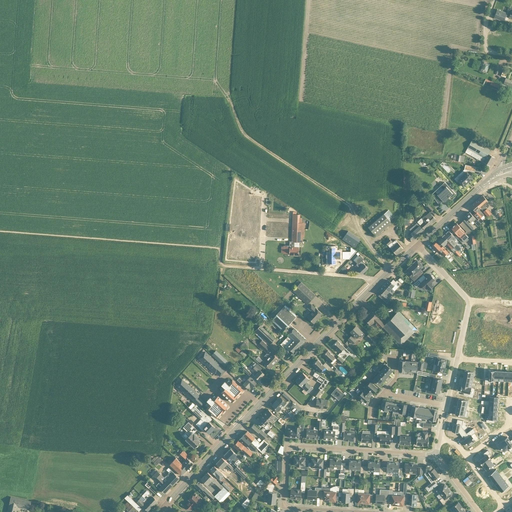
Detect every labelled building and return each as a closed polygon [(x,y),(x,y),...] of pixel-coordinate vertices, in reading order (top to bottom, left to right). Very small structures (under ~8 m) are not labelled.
[(497,9),(494,17),(504,21),(507,13),(497,9)] [(491,81),(489,87),(500,91),(502,86),(491,81)] [(489,154),(491,151),(472,140),(465,152),(471,156),(471,155),(483,162),(490,166),(495,157),(489,154)] [(469,174),(467,172),(459,179),(457,176),(454,179),(457,182),(458,181),(463,186),(466,183),(469,181),(472,178),(470,175),(469,174)] [(442,188),(443,189),(438,194),(435,191),(432,194),(439,205),(443,201),(444,201),(445,201),(444,200),(450,196),(451,197),(456,194),(445,182),(443,183),(441,186),(442,188)] [(478,207),(479,209),(480,208),(488,217),(491,213),(485,206),(487,205),(485,204),(488,201),(483,195),(477,200),(480,205),(478,207)] [(243,241),(260,242),(262,198),(241,197),(241,205),(240,211),(244,211),(243,241)] [(479,209),(478,207),(480,205),(477,200),(470,206),(476,212),(473,215),(477,220),(480,217),(484,215),(479,209)] [(433,209),(426,201),(423,204),(430,212),(433,209)] [(390,221),(394,217),(388,209),(367,227),(371,232),(371,231),(375,236),(391,223),(390,221)] [(423,217),(430,224),(435,219),(429,212),(425,216),(424,215),(423,217)] [(465,216),(469,219),(471,222),(472,220),(478,226),(480,224),(477,220),(473,215),(472,215),(470,212),(465,216)] [(304,236),(305,223),(302,223),(302,218),(300,218),(300,214),(292,214),(292,241),(295,241),(297,242),(302,242),(302,236),(304,236)] [(430,224),(423,217),(417,222),(424,229),(430,224)] [(465,219),(462,221),(471,230),(473,228),(465,219)] [(459,224),(469,234),(472,231),(471,230),(462,221),(459,224)] [(411,233),(408,236),(412,240),(423,230),(417,223),(413,226),(414,227),(410,230),(411,231),(411,233)] [(451,228),(454,232),(459,236),(464,241),(468,237),(464,232),(465,231),(457,223),(451,228)] [(449,230),(443,235),(458,251),(461,248),(453,240),(452,241),(451,240),(454,236),(449,230)] [(341,240),(355,247),(360,238),(346,231),(341,240)] [(461,255),(458,251),(443,235),(438,240),(443,246),(446,244),(454,253),(455,252),(459,257),(459,256),(460,258),(462,256),(461,255)] [(396,254),(403,248),(395,240),(393,242),(389,238),(385,242),(391,249),(396,254)] [(289,241),(289,246),(288,246),(288,245),(287,245),(287,246),(284,246),(284,253),(289,254),(289,255),(299,255),(299,247),(294,247),(295,241),(292,241),(289,241)] [(449,254),(442,246),(441,247),(439,246),(436,242),(432,246),(435,250),(437,252),(439,250),(446,257),(449,254)] [(330,254),(328,254),(328,255),(328,257),(328,263),(334,263),(334,262),(335,262),(335,259),(340,259),(340,252),(335,252),(335,248),(330,248),(330,254)] [(352,258),(357,264),(355,266),(362,273),(368,268),(364,263),(363,261),(362,262),(361,261),(363,259),(359,254),(360,254),(358,252),(352,258)] [(413,275),(423,266),(422,265),(420,262),(419,263),(417,260),(407,268),(413,275)] [(434,285),(432,283),(432,282),(435,280),(434,278),(432,275),(431,275),(430,274),(426,278),(423,275),(413,284),(416,287),(420,283),(425,289),(426,288),(428,290),(434,285)] [(315,295),(314,294),(299,279),(296,283),(293,285),(296,288),(293,291),(307,304),(315,295)] [(392,288),(396,284),(398,286),(400,284),(397,280),(396,282),(393,280),(391,282),(388,280),(383,286),(389,291),(392,294),(394,291),(392,288)] [(383,286),(378,291),(384,296),(382,298),(386,302),(391,297),(393,295),(392,294),(389,291),(383,286)] [(312,312),(308,317),(314,323),(318,319),(317,318),(322,313),(316,308),(311,304),(308,308),(312,312)] [(284,306),(271,320),(283,331),(288,334),(290,335),(292,337),(300,345),(306,339),(294,328),(289,324),(295,317),(284,306)] [(364,318),(367,321),(371,325),(374,322),(380,329),(382,328),(383,327),(401,345),(417,329),(398,311),(385,324),(372,311),(368,316),(367,315),(364,318)] [(262,312),(258,315),(265,321),(268,318),(262,312)] [(260,325),(256,331),(270,344),(275,339),(271,336),(263,330),(264,329),(260,325)] [(357,337),(360,334),(362,337),(365,334),(357,326),(351,332),(353,334),(351,336),(348,339),(353,344),(356,340),(355,339),(357,337)] [(373,345),(377,341),(376,339),(372,336),(369,333),(365,337),(373,345)] [(290,339),(283,347),(288,351),(290,349),(293,353),(300,345),(292,337),(290,335),(288,337),(290,339)] [(258,344),(267,353),(264,356),(267,358),(264,362),(270,368),(278,359),(273,354),(275,352),(262,340),(258,344)] [(345,348),(341,344),(337,340),(332,345),(340,353),(345,348)] [(337,368),(331,362),(335,358),(328,350),(323,355),(328,360),(325,363),(329,367),(334,371),(337,368)] [(212,355),(224,366),(228,362),(216,351),(212,355)] [(205,352),(199,358),(215,373),(216,372),(220,376),(225,370),(205,352)] [(445,366),(446,360),(444,359),(441,358),(441,359),(438,358),(438,355),(429,353),(428,356),(435,357),(434,364),(436,364),(445,366)] [(236,363),(231,358),(228,361),(230,364),(229,365),(232,367),(236,363)] [(325,367),(321,363),(317,360),(313,365),(320,372),(325,367)] [(384,363),(380,368),(388,375),(392,370),(384,363)] [(261,370),(262,368),(257,364),(252,369),(254,372),(257,374),(255,376),(259,380),(264,374),(261,370)] [(445,366),(436,364),(436,365),(435,371),(439,372),(441,372),(444,373),(445,366)] [(253,374),(245,367),(242,369),(251,377),(253,374)] [(380,368),(376,373),(384,380),(388,375),(380,368)] [(485,378),(485,381),(493,382),(494,371),(489,370),(488,378),(485,378)] [(308,393),(313,388),(306,382),(309,379),(303,373),(295,380),(308,393)] [(384,380),(376,373),(374,375),(376,376),(373,379),(380,385),(384,380)] [(436,374),(430,373),(428,379),(431,379),(430,383),(441,386),(442,379),(435,378),(436,374)] [(322,384),(325,379),(320,375),(316,380),(322,384)] [(257,382),(250,377),(245,383),(239,378),(237,380),(243,385),(244,384),(248,388),(252,384),(253,386),(257,382)] [(178,386),(201,407),(205,403),(199,397),(200,396),(182,379),(177,385),(178,386)] [(211,403),(207,408),(217,417),(222,411),(222,412),(237,396),(237,395),(243,390),(232,380),(228,384),(225,381),(222,384),(225,388),(214,400),(210,397),(207,400),(211,403)] [(370,382),(366,387),(367,387),(373,393),(377,388),(370,382)] [(441,386),(430,383),(428,390),(426,389),(425,393),(432,394),(433,391),(439,392),(441,386)] [(337,387),(331,393),(339,400),(344,394),(337,387)] [(373,393),(367,387),(363,391),(363,392),(369,397),(373,393)] [(317,397),(320,393),(322,390),(319,388),(314,394),(317,397)] [(363,391),(361,390),(356,395),(361,399),(363,401),(365,402),(369,397),(363,392),(363,391)] [(272,406),(278,411),(287,402),(290,398),(284,393),(277,400),(272,406)] [(327,409),(328,400),(325,400),(320,399),(320,400),(317,399),(315,408),(319,408),(327,409)] [(196,404),(191,409),(201,419),(204,422),(199,427),(203,432),(205,430),(209,433),(215,427),(211,424),(209,422),(210,421),(212,419),(196,404)] [(407,405),(401,404),(399,412),(398,414),(401,415),(402,412),(405,413),(407,405)] [(409,411),(407,417),(410,418),(411,416),(417,417),(418,407),(416,407),(416,406),(412,406),(411,411),(409,411)] [(423,418),(425,408),(418,407),(417,417),(423,418)] [(429,419),(431,410),(425,408),(423,418),(429,419)] [(274,421),(277,418),(268,409),(263,415),(269,421),(271,418),(274,421)] [(437,414),(438,410),(433,410),(432,410),(432,409),(431,409),(431,410),(429,419),(436,420),(436,418),(437,414)] [(486,420),(486,422),(494,423),(495,420),(497,420),(497,417),(497,415),(488,414),(488,420),(486,420)] [(266,424),(269,421),(263,415),(258,421),(267,429),(269,426),(266,424)] [(453,423),(452,431),(458,433),(458,432),(462,437),(473,428),(466,433),(462,427),(463,420),(457,419),(456,424),(453,423)] [(318,421),(317,427),(314,427),(314,430),(307,430),(306,438),(317,439),(317,430),(317,429),(322,429),(322,421),(318,421)] [(200,438),(196,435),(194,433),(197,430),(188,422),(183,427),(186,431),(185,432),(189,436),(186,439),(194,447),(195,446),(196,447),(198,445),(198,444),(200,441),(198,439),(200,438)] [(263,439),(264,439),(267,435),(261,430),(260,430),(254,424),(250,429),(257,435),(257,434),(263,439)] [(288,429),(288,437),(299,438),(299,432),(303,433),(304,424),(300,424),(299,430),(288,429)] [(340,426),(333,426),(333,431),(329,431),(329,430),(326,430),(325,430),(324,435),(323,435),(323,438),(324,438),(324,439),(334,440),(335,437),(339,437),(340,426)] [(394,434),(395,426),(390,426),(389,431),(387,431),(386,435),(380,434),(380,438),(379,438),(379,441),(380,441),(380,443),(390,443),(391,435),(390,435),(391,434),(394,434)] [(473,428),(462,437),(463,436),(466,439),(464,440),(468,446),(475,440),(471,435),(476,432),(473,428)] [(267,449),(265,448),(268,444),(264,439),(263,439),(260,443),(247,431),(243,435),(239,439),(249,449),(251,447),(254,450),(257,448),(261,452),(263,454),(265,452),(267,449)] [(355,433),(344,432),(343,441),(354,441),(354,440),(355,440),(356,437),(354,437),(355,433)] [(422,433),(419,432),(417,434),(417,436),(416,445),(428,446),(428,437),(428,432),(422,432),(422,433)] [(361,439),(361,442),(372,442),(373,434),(362,433),(361,436),(361,439)] [(410,445),(411,436),(400,436),(399,444),(410,445)] [(507,437),(502,440),(503,441),(508,448),(510,451),(511,449),(511,439),(510,441),(507,437)] [(251,452),(242,444),(238,440),(233,446),(239,451),(241,449),(247,453),(250,456),(253,453),(251,452)] [(502,441),(498,444),(504,451),(508,448),(510,451),(508,448),(503,441),(502,440),(502,441)] [(268,445),(266,447),(268,450),(266,452),(269,456),(274,451),(268,445)] [(236,454),(234,452),(231,448),(224,455),(230,461),(233,459),(236,461),(238,459),(241,462),(244,459),(238,454),(237,453),(236,454)] [(193,463),(186,457),(188,455),(183,450),(179,455),(185,460),(182,463),(181,463),(187,469),(193,463)] [(485,456),(479,460),(482,465),(491,459),(487,455),(490,453),(488,450),(483,453),(485,456)] [(294,457),(294,465),(297,465),(297,466),(301,466),(301,465),(303,465),(303,468),(307,468),(307,464),(305,464),(305,457),(302,457),(298,456),(298,457),(294,457)] [(156,466),(162,460),(159,457),(154,463),(156,466)] [(238,473),(234,469),(222,457),(216,463),(222,469),(226,465),(233,472),(236,475),(238,473)] [(187,469),(181,463),(182,463),(176,458),(172,462),(170,459),(167,462),(178,472),(182,475),(187,469)] [(309,462),(308,466),(311,466),(311,467),(323,467),(323,459),(319,459),(320,458),(316,458),(315,459),(312,458),(311,462),(309,462)] [(345,474),(345,472),(345,465),(345,463),(341,463),(342,460),(338,459),(335,459),(330,459),(330,460),(329,460),(329,463),(330,463),(330,468),(335,468),(335,469),(338,469),(341,469),(340,474),(339,474),(339,478),(344,478),(345,474)] [(491,459),(482,465),(483,465),(486,469),(493,464),(490,460),(491,459)] [(355,470),(355,460),(349,460),(349,465),(345,465),(345,472),(348,472),(349,470),(355,470)] [(355,460),(355,470),(360,470),(360,473),(364,473),(364,466),(361,466),(361,461),(355,460)] [(368,466),(364,466),(364,473),(367,473),(368,471),(373,471),(374,462),(368,461),(368,466)] [(379,474),(383,474),(383,467),(380,467),(380,462),(374,462),(373,471),(379,472),(379,474)] [(387,472),(392,472),(393,463),(387,462),(387,467),(383,467),(383,474),(386,474),(387,472)] [(399,463),(393,463),(392,472),(398,473),(398,475),(402,475),(402,468),(399,468),(399,463)] [(405,468),(405,473),(411,473),(414,474),(414,472),(416,472),(417,464),(414,464),(410,463),(410,464),(406,464),(405,465),(405,468)] [(430,465),(426,465),(425,472),(432,481),(435,478),(439,475),(434,468),(433,469),(430,465)] [(221,480),(224,476),(225,476),(222,473),(214,466),(210,470),(221,480)] [(234,469),(238,473),(244,478),(247,475),(237,466),(234,469)] [(496,469),(488,475),(492,479),(499,474),(496,469)] [(172,485),(179,478),(171,470),(165,477),(172,485)] [(165,493),(172,485),(165,477),(164,478),(157,471),(153,476),(159,482),(156,485),(159,488),(160,488),(165,493)] [(219,491),(223,487),(221,485),(208,472),(201,479),(207,485),(209,482),(211,485),(212,484),(219,491)] [(499,474),(492,479),(495,483),(502,478),(499,474)] [(278,478),(275,475),(273,477),(269,481),(270,481),(274,485),(277,482),(276,480),(278,478)] [(502,478),(495,483),(498,487),(505,482),(502,478)] [(215,497),(205,487),(199,481),(195,485),(201,492),(202,490),(206,494),(204,497),(210,502),(215,497)] [(270,481),(266,488),(269,490),(269,492),(267,503),(275,504),(277,492),(273,492),(273,490),(275,485),(274,485),(270,481)] [(223,482),(221,485),(223,487),(228,492),(231,489),(223,482)] [(301,490),(291,489),(291,494),(290,494),(290,496),(291,497),(290,498),(301,499),(301,492),(305,492),(305,482),(301,482),(301,490)] [(505,482),(498,487),(501,492),(509,486),(505,482)] [(250,484),(242,492),(247,497),(255,489),(250,484)] [(438,490),(436,491),(439,494),(440,493),(443,497),(441,498),(440,500),(444,505),(450,500),(448,497),(452,494),(444,484),(443,484),(441,486),(437,489),(438,490)] [(158,491),(151,485),(149,488),(156,494),(158,491)] [(407,495),(410,495),(409,505),(411,505),(411,506),(417,506),(421,506),(420,502),(417,502),(418,494),(410,494),(411,485),(408,485),(407,492),(407,495)] [(335,501),(336,496),(339,496),(339,486),(336,486),(335,486),(332,487),(330,488),(329,501),(335,501)] [(321,496),(321,495),(321,488),(315,487),(315,490),(312,490),(312,489),(311,488),(310,488),(309,489),(308,490),(307,499),(316,500),(316,496),(321,496)] [(323,500),(329,501),(330,488),(321,487),(321,488),(321,495),(324,495),(323,500)] [(353,497),(354,488),(348,488),(348,493),(342,492),(341,501),(350,502),(350,496),(353,497)] [(385,497),(389,497),(389,490),(380,489),(380,495),(376,494),(375,504),(384,504),(385,497)] [(391,505),(397,505),(398,495),(398,491),(393,491),(393,490),(389,489),(389,490),(389,497),(389,499),(392,500),(391,505)] [(404,500),(406,501),(407,495),(407,492),(398,491),(398,495),(397,505),(403,505),(404,500)] [(148,497),(145,499),(153,506),(158,500),(150,493),(147,496),(148,497)] [(196,506),(199,503),(202,500),(195,493),(189,499),(190,500),(185,505),(191,510),(195,505),(196,506)] [(355,493),(355,497),(358,497),(357,502),(363,503),(364,493),(358,493),(358,494),(355,493)] [(364,493),(363,503),(369,503),(370,498),(373,498),(373,495),(370,494),(364,493)] [(29,510),(31,502),(31,501),(11,496),(7,511),(16,511),(18,507),(21,507),(21,508),(29,510)] [(139,511),(141,509),(127,496),(125,498),(139,511)] [(241,504),(246,509),(250,500),(247,497),(241,504)] [(136,502),(139,504),(142,508),(143,507),(148,511),(153,506),(145,499),(143,501),(140,498),(136,502)] [(137,511),(136,511),(137,510),(131,504),(130,504),(127,501),(124,505),(127,508),(126,509),(128,511),(129,511),(130,511),(129,511),(137,511)] [(464,511),(465,511),(458,502),(452,507),(455,511),(464,511)]
